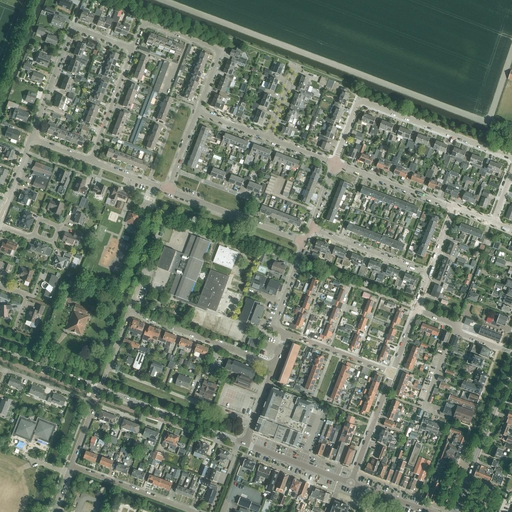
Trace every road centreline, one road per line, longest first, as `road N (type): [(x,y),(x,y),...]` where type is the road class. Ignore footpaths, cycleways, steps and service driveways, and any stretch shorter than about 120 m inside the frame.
road 1 (residential): [(334,163),(358,99),(511,159)]
road 2 (tertiary): [(511,361),(455,511)]
road 3 (tertiary): [(245,443),(99,388)]
road 4 (residential): [(273,366),(130,311)]
road 5 (residential): [(252,423),(123,374)]
road 6 (residential): [(193,511),(71,465)]
road 7 (residential): [(454,208),(334,163)]
road 8 (residential): [(428,273),(309,228)]
